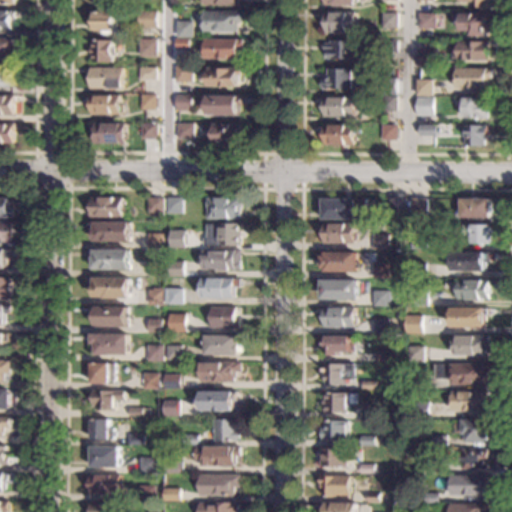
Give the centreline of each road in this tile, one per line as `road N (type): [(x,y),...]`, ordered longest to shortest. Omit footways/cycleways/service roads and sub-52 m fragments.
road 1 (tertiary): [(49,511),(57,0)]
road 2 (residential): [(279,511),(285,0)]
road 3 (residential): [(511,171),(0,169)]
